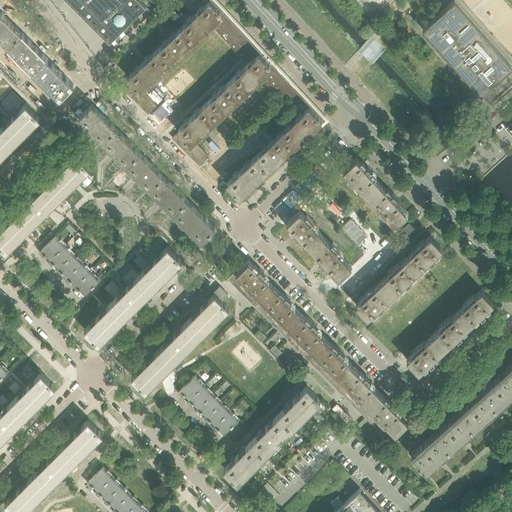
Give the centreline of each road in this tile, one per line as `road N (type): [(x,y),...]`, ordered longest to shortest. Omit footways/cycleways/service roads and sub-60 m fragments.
road 1 (residential): [(511,319),(418,394),(243,225)]
road 2 (residential): [(31,0),(243,225)]
road 3 (residential): [(95,379),(243,225)]
road 4 (residential): [(228,511),(95,379)]
road 5 (residential): [(243,225),(359,113)]
road 6 (residential): [(359,113),(253,0)]
road 7 (residential): [(95,379),(0,281)]
road 8 (residential): [(0,471),(95,379)]
road 9 (residential): [(511,276),(427,183)]
